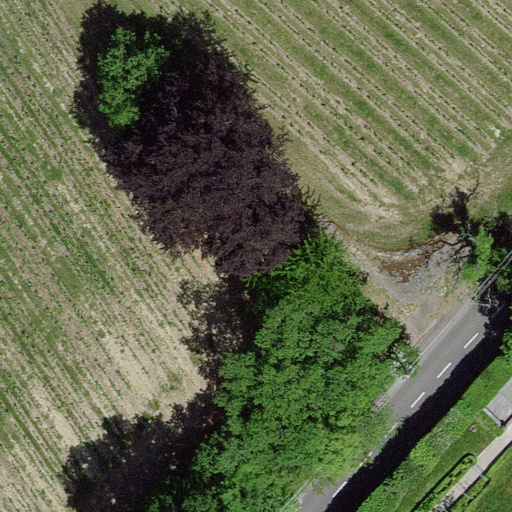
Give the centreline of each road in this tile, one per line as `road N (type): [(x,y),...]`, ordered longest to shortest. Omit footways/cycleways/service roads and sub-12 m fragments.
road 1 (tertiary): [(317,511),(511,289)]
road 2 (track): [(466,340),(313,221)]
road 3 (track): [(408,293),(511,184)]
